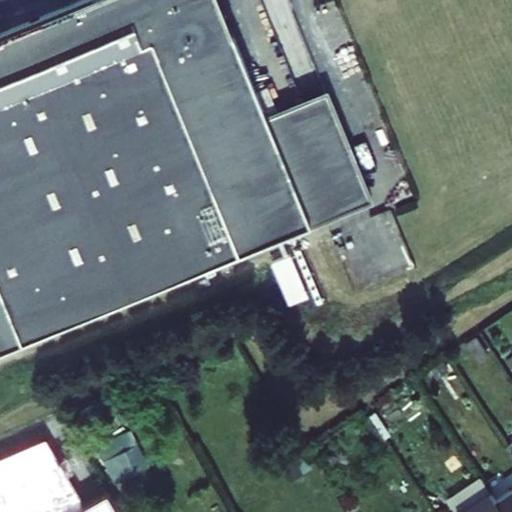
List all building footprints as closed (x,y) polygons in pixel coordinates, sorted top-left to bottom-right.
[(0,33),(0,350),(372,199),(339,118),(278,142),(267,116),(220,0),(81,0),(23,24),(0,33)] [(339,118),(328,91),(267,116),(278,142),(339,118)] [(464,343),(477,362),(488,355),(476,336),(464,343)] [(430,370),(437,379),(449,370),(442,361),(430,370)] [(379,434),(386,429),(374,412),(367,417),(379,434)] [(0,511),(119,511),(107,490),(85,503),(47,438),(0,456),(0,511)] [(115,480),(147,465),(137,445),(105,460),(115,480)] [(282,467),(290,480),(305,472),(297,458),(282,467)] [(461,507),(464,511),(470,511),(496,494),(490,485),(461,507)] [(508,511),(503,504),(496,494),(470,511),(508,511)] [(511,511),(511,498),(503,504),(508,511),(511,511)]
